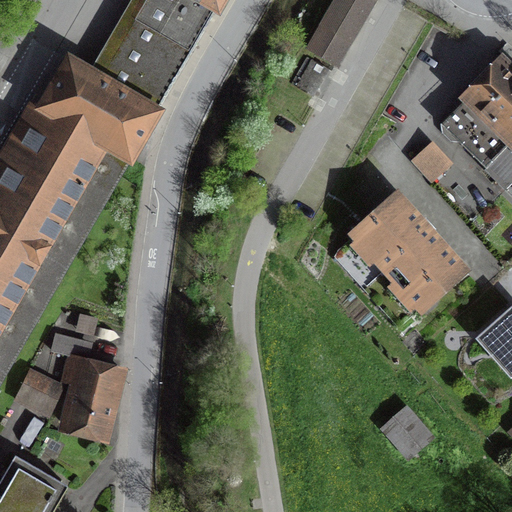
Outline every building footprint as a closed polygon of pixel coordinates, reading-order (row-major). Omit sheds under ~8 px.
[(0,383),(222,0),(148,0),(102,79),(70,60),(42,108),(43,108),(0,181),(0,383)] [(372,0),(338,0),(310,49),(336,64),(372,0)] [(328,70),(306,57),(291,83),(313,96),(328,70)] [(511,63),(505,58),(442,125),(443,133),(450,141),(460,142),(486,168),(487,167),(505,184),(511,177),(511,63)] [(432,145),(414,160),(431,180),(449,165),(432,145)] [(338,250),(334,257),(399,328),(465,268),(398,194),(354,233),(355,234),(338,250)] [(511,307),(478,338),(491,353),(501,344),(511,356),(511,307)] [(103,438),(121,368),(84,359),(88,344),(56,336),(52,351),(69,355),(64,377),(79,381),(67,428),(103,438)] [(404,408),(382,427),(409,458),(431,438),(404,408)] [(0,511),(46,511),(64,483),(15,455),(0,480),(0,511)]
